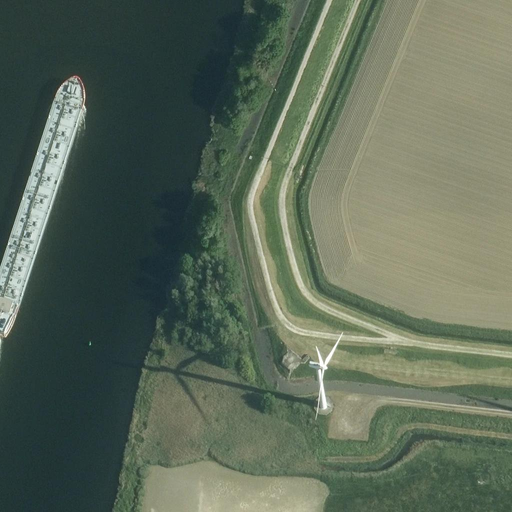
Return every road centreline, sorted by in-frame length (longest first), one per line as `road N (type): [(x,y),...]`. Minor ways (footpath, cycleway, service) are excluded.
road 1 (track): [(511,355),(405,341),(322,307),(298,282),(281,199),(357,0)]
road 2 (track): [(305,382),(511,406)]
